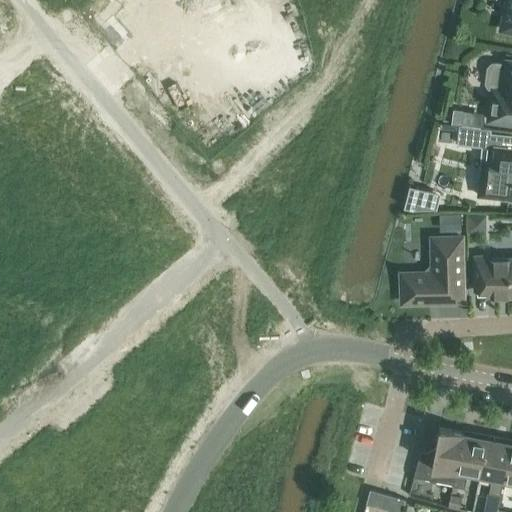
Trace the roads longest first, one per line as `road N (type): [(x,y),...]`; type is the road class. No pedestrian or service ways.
road 1 (residential): [(0,432),(224,236)]
road 2 (residential): [(40,22),(224,236)]
road 3 (unclassified): [(175,511),(237,408),(280,362),(311,346)]
road 4 (residential): [(224,236),(311,346)]
road 5 (residential): [(403,360),(410,333),(511,324)]
